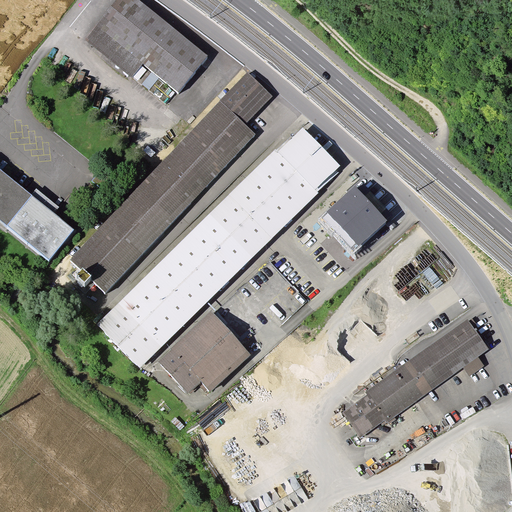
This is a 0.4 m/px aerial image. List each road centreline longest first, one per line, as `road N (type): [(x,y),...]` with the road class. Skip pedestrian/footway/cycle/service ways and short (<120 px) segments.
road 1 (unclassified): [(167,0),(379,170),(466,261),(499,314)]
road 2 (primary): [(240,0),(511,232)]
road 3 (unknown): [(366,159),(184,352)]
road 4 (unknown): [(305,106),(123,295)]
road 5 (track): [(427,158),(442,132),(438,117),(299,0)]
road 6 (unknown): [(330,285),(276,336),(252,305),(278,282)]
road 7 (unknown): [(511,366),(390,441)]
